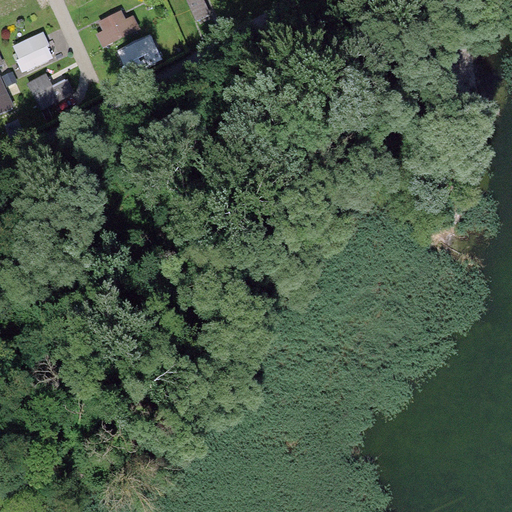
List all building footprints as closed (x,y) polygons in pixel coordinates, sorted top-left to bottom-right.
[(0,0),(0,16),(4,24),(34,9),(29,0),(0,0)] [(209,0),(188,0),(199,22),(216,13),(209,0)] [(131,7),(99,21),(110,46),(142,32),(131,7)] [(28,70),(57,57),(45,31),(17,44),(28,70)] [(45,112),(79,95),(65,69),(32,86),(45,112)] [(0,116),(19,109),(5,74),(0,75),(0,116)]
